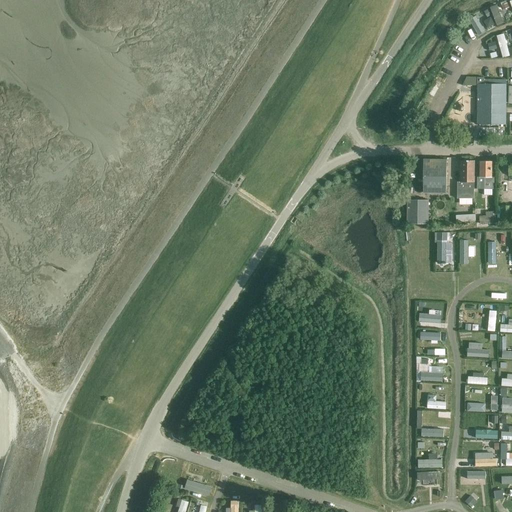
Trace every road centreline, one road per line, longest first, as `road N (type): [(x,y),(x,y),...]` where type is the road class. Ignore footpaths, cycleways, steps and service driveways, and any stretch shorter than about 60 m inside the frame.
road 1 (tertiary): [(121,511),(168,395),(316,171)]
road 2 (unclassified): [(368,152),(511,149)]
road 3 (tertiary): [(349,116),(427,0)]
